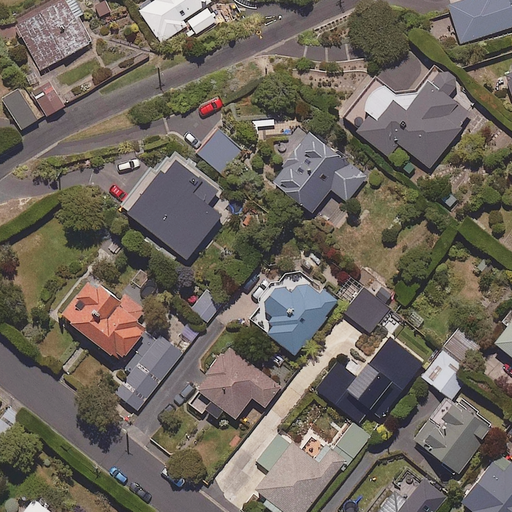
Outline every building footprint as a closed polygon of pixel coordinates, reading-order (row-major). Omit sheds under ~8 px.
[(83,13),(76,0),(43,0),(12,17),(41,70),(94,41),(80,14),(83,13)] [(153,0),(139,8),(160,42),(186,26),(183,20),(212,2),(210,0),(153,0)] [(511,26),(511,0),(464,0),(449,5),(462,43),(511,26)] [(474,119),(458,90),(457,77),(450,71),(436,73),(431,69),(412,93),(401,95),(377,75),(342,118),(388,155),(399,142),(431,167),(447,146),(466,124),(468,126),(474,119)] [(36,96),(38,99),(48,116),(70,102),(60,86),(47,94),(45,91),(36,96)] [(41,117),(24,87),(4,99),(22,129),(41,117)] [(219,128),(197,153),(222,174),(243,150),(219,128)] [(348,202),(360,185),(364,188),(369,181),(365,179),(369,174),(311,131),(273,182),(314,213),(331,189),(348,202)] [(164,191),(153,182),(128,214),(187,261),(224,215),(192,189),(177,208),(161,194),(164,191)] [(299,271),(289,273),(281,283),(276,279),(260,299),(265,303),(252,319),(297,355),(339,303),(299,271)] [(156,334),(149,329),(157,319),(126,293),(122,298),(101,281),(97,285),(91,280),(62,314),(121,363),(132,349),(139,355),(143,350),(156,334)] [(390,309),(366,289),(346,312),(371,333),(390,309)] [(219,309),(203,295),(191,309),(208,322),(219,309)] [(511,311),(504,321),(510,326),(497,343),(511,355),(511,311)] [(192,341),(169,323),(146,352),(169,370),(192,341)] [(481,345),(461,327),(445,344),(465,362),(481,345)] [(424,363),(390,337),(359,377),(339,361),(318,389),(358,421),(369,408),(381,418),(424,363)] [(283,386),(229,347),(189,403),(216,422),(225,410),(237,419),(253,397),(267,408),(283,386)] [(473,373),(444,350),(423,376),(452,399),(473,373)] [(446,414),(423,445),(459,472),(494,426),(458,398),(446,414)] [(371,436),(354,422),(336,444),(354,458),(371,436)] [(320,463),(281,433),(258,463),(271,473),(253,495),(275,511),(281,511),(283,510),(286,511),(306,511),(350,456),(334,444),(320,463)] [(511,511),(511,462),(501,454),(463,501),(474,510),(472,511),(511,511)] [(436,511),(450,494),(415,467),(379,511),(436,511)] [(52,511),(35,498),(24,511),(52,511)]
